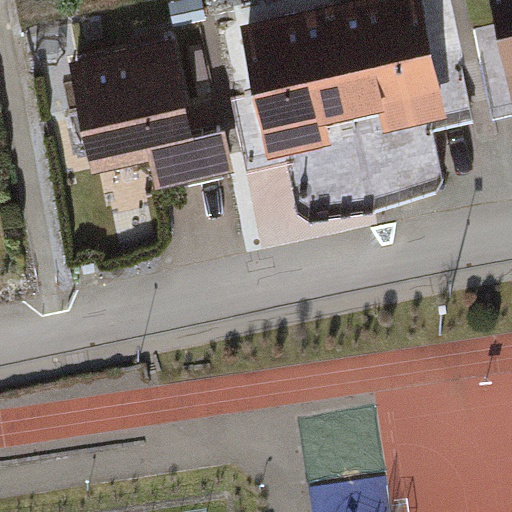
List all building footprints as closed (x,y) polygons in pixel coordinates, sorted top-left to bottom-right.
[(203,0),(170,0),(175,21),(207,14),(203,0)] [(422,0),(354,0),(329,6),(353,113),(382,107),(387,127),(447,114),(422,0)] [(511,0),(493,0),(499,25),(511,86),(511,0)] [(353,113),(329,6),(240,25),(267,153),(331,140),(327,119),(353,113)] [(511,86),(499,25),(474,30),(494,122),(511,118),(511,86)] [(178,32),(71,57),(96,166),(154,153),(160,181),(239,163),(229,123),(200,130),(178,32)]
